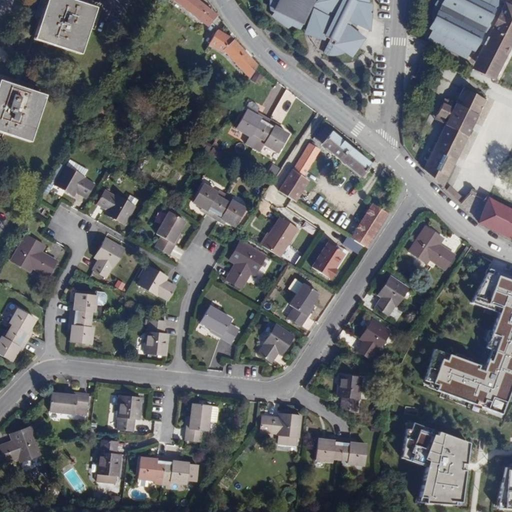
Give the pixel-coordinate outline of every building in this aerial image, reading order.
[(80,54),(96,8),(70,0),(46,0),(34,39),(80,54)] [(173,0),(207,26),(215,15),(209,10),(206,8),(196,0),(173,0)] [(269,17),(285,28),(288,26),(303,29),(301,34),(321,39),(323,36),(332,41),(330,45),(350,58),(363,38),(348,26),(350,23),(368,31),(370,4),(367,3),(367,0),(266,0),(267,11),(272,11),(269,17)] [(511,10),(490,0),(444,0),(430,27),(478,54),(469,70),(497,83),(511,54),(511,10)] [(263,30),(270,38),(274,34),(268,27),(263,30)] [(233,38),(217,29),(208,45),(230,57),(249,78),(258,64),(233,38)] [(45,95),(0,80),(0,131),(30,142),(45,95)] [(463,88),(421,169),(440,186),(485,99),(463,88)] [(259,138),(270,119),(263,115),(261,118),(257,116),(259,112),(260,109),(259,105),(253,102),(249,103),(235,128),(248,136),(244,143),(253,148),(259,138)] [(276,123),(270,119),(259,138),(265,141),(263,144),(278,153),(289,134),(279,129),(274,126),(276,123)] [(362,177),(372,165),(332,132),(330,133),(325,129),(316,139),(335,155),(362,177)] [(279,191),(296,202),(309,180),(303,176),(319,149),(310,143),(279,191)] [(70,160),(66,166),(84,176),(88,170),(70,160)] [(265,173),(272,178),(278,168),(270,163),(265,173)] [(84,176),(66,166),(65,165),(54,185),(73,196),(76,192),(86,198),(94,184),(85,179),(85,177),(84,176)] [(205,214),(212,218),(223,199),(216,195),(218,192),(203,184),(192,203),(202,208),(207,211),(205,214)] [(124,225),(135,206),(127,201),(116,195),(115,196),(105,190),(97,204),(108,210),(105,214),(124,225)] [(459,207),(475,215),(483,199),(466,191),(459,207)] [(127,201),(135,206),(138,200),(130,195),(127,201)] [(511,238),(511,209),(488,197),(487,202),(479,223),(511,239),(511,238)] [(223,199),(212,218),(218,222),(220,219),(225,221),(235,227),(246,208),(231,200),(229,202),(223,199)] [(367,248),(389,214),(380,208),(382,205),(375,201),(351,238),(367,248)] [(170,255),(175,245),(173,243),(179,233),(185,221),(169,212),(156,234),(160,236),(155,247),(170,255)] [(260,245),(280,257),(298,229),(281,217),(269,234),(268,233),(260,245)] [(436,247),(439,244),(442,239),(425,227),(409,252),(426,263),(429,259),(444,269),(454,254),(442,247),(440,250),(436,247)] [(173,243),(175,245),(181,234),(179,233),(173,243)] [(58,261),(45,254),(43,257),(39,255),(41,252),(45,245),(25,234),(10,261),(29,272),(32,268),(49,277),(58,261)] [(94,257),(98,259),(100,260),(98,264),(96,263),(92,270),(106,278),(112,268),(113,269),(124,249),(105,238),(94,257)] [(236,270),(233,268),(226,280),(241,289),(251,274),(255,276),(266,256),(240,241),(228,261),(234,265),(238,267),(236,270)] [(218,253),(220,244),(210,242),(208,251),(218,253)] [(345,253),(328,242),(313,267),(331,279),(339,268),(337,266),(345,253)] [(176,287),(169,283),(168,285),(165,283),(166,281),(168,277),(149,266),(137,285),(157,296),(158,295),(168,301),(176,287)] [(472,303),(500,314),(479,366),(435,350),(422,386),(501,415),(511,384),(511,277),(497,272),(489,269),(472,303)] [(378,295),(382,298),(384,299),(382,302),(380,301),(376,307),(396,321),(403,311),(395,305),(407,288),(390,277),(378,295)] [(301,327),(308,317),(305,316),(312,305),(319,294),(304,284),(289,305),(293,308),(287,318),(301,327)] [(70,310),(69,317),(91,319),(92,312),(95,313),(97,295),(75,293),(74,304),(73,310),(70,310)] [(305,316),(308,317),(314,307),(312,305),(305,316)] [(201,322),(211,329),(222,335),(220,338),(230,344),(239,329),(230,323),(232,319),(210,307),(201,322)] [(12,325),(8,332),(27,343),(31,337),(27,335),(30,330),(36,320),(18,309),(9,323),(12,325)] [(91,319),(69,317),(69,324),(72,325),(72,331),(70,342),(91,344),(93,327),(90,327),(91,319)] [(169,334),(164,333),(162,333),(162,328),(165,329),(165,321),(150,319),(148,331),(146,331),(144,353),(166,356),(169,334)] [(359,339),(364,342),(366,343),(364,346),(362,345),(358,351),(369,359),(375,350),(376,350),(389,331),(372,320),(359,339)] [(276,351),(278,352),(283,355),(295,337),(276,324),(263,343),(265,344),(258,354),(271,363),(276,356),(274,355),(276,351)] [(222,335),(211,329),(210,332),(220,338),(222,335)] [(27,343),(8,332),(4,338),(2,337),(0,339),(0,354),(12,362),(17,352),(20,347),(23,349),(27,343)] [(337,395),(342,396),(346,396),(346,400),(342,400),(341,409),(356,410),(356,398),(359,398),(361,378),(340,376),(337,395)] [(77,396),(64,394),(51,393),(49,412),(75,414),(75,413),(87,414),(88,394),(77,392),(77,396)] [(133,432),(134,423),(132,422),(133,419),(135,419),(140,419),(142,397),(119,395),(117,417),(119,417),(117,429),(133,432)] [(209,421),(211,405),(192,403),(190,417),(189,428),(186,428),(185,440),(201,442),(202,431),(208,431),(209,421)] [(218,406),(211,405),(209,421),(217,422),(218,406)] [(279,414),(279,418),(278,422),(274,421),(275,418),(262,416),(261,432),(279,434),(278,443),(296,445),(297,437),(299,438),(301,416),(279,414)] [(412,423),(408,422),(401,457),(426,466),(423,479),(418,501),(459,506),(464,470),(466,454),(466,444),(457,439),(412,423)] [(10,446),(8,442),(0,445),(0,463),(0,464),(19,458),(21,463),(42,455),(30,426),(9,434),(12,441),(13,444),(10,446)] [(332,458),(339,459),(342,438),(335,437),(335,442),(327,441),(318,439),(315,459),(331,462),(332,458)] [(342,438),(339,459),(348,460),(348,463),(364,465),(366,445),(356,444),(348,443),(349,439),(342,438)] [(121,454),(117,454),(114,453),(115,449),(117,449),(118,441),(102,440),(100,452),(99,452),(96,481),(118,484),(121,454)] [(155,477),(162,478),(165,456),(158,456),(157,459),(152,459),(140,457),(138,479),(155,480),(155,477)] [(165,456),(162,478),(169,478),(169,482),(186,484),(187,480),(197,481),(198,464),(178,462),(172,461),(172,457),(165,456)] [(511,468),(505,468),(496,509),(511,509),(511,468)]
